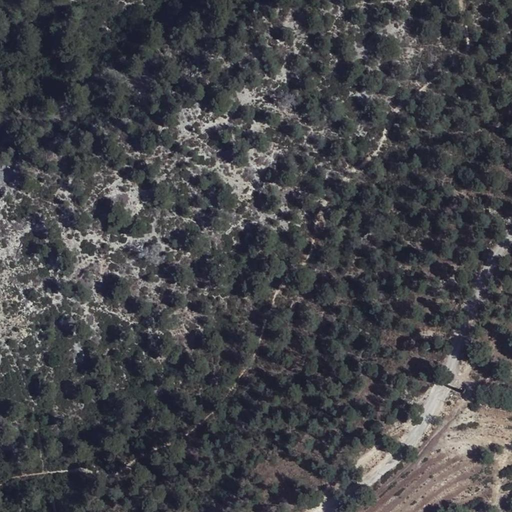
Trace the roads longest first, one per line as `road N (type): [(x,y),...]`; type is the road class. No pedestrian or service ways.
road 1 (track): [(0,488),(62,467),(105,480),(213,420),(285,282),(319,236),(330,180),(368,154),(398,106),(456,54),(459,0)]
road 2 (track): [(325,511),(407,445),(460,388),(461,354),(495,269),(511,249)]
